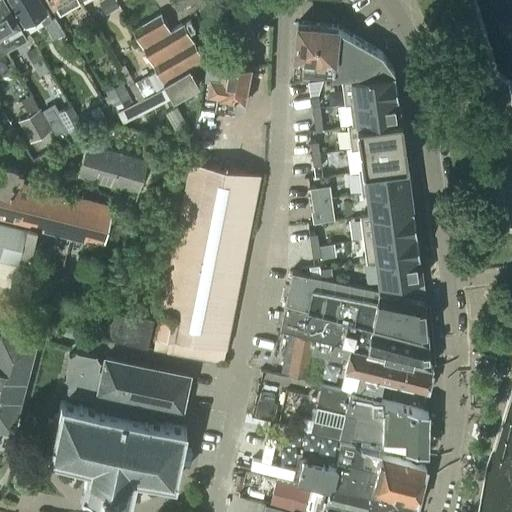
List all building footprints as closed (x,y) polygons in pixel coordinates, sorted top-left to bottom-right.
[(0,0),(0,39),(4,47),(15,42),(17,45),(27,39),(4,0),(0,0)] [(38,14),(43,23),(45,27),(50,25),(57,36),(64,32),(54,16),(51,18),(40,0),(9,0),(23,22),(38,14)] [(52,0),(53,0),(59,11),(78,0),(52,0)] [(114,0),(100,0),(98,2),(106,14),(118,7),(114,0)] [(171,0),(177,10),(195,0),(171,0)] [(165,87),(117,112),(122,123),(171,97),(172,99),(173,99),(188,90),(197,85),(187,67),(192,64),(196,72),(204,67),(200,60),(203,58),(183,22),(170,29),(160,13),(132,29),(156,70),(147,75),(129,85),(137,100),(156,90),(164,85),(165,87)] [(331,77),(394,71),(382,51),(336,25),(297,21),(292,64),(293,64),(293,68),(298,69),(298,64),(332,68),(331,77)] [(37,46),(27,52),(34,63),(43,57),(37,46)] [(250,64),(224,59),(223,66),(206,63),(204,75),(209,76),(206,90),(218,92),(215,106),(231,109),(232,103),(241,105),(242,99),(243,99),(250,64)] [(394,72),(341,79),(344,104),(349,103),(349,102),(397,95),(394,72)] [(107,95),(103,97),(112,112),(115,110),(133,100),(123,82),(105,91),(107,95)] [(29,114),(17,121),(21,128),(27,137),(30,142),(52,128),(40,108),(32,94),(21,100),(29,114)] [(318,94),(310,95),(312,107),(319,106),(318,94)] [(397,95),(349,102),(349,103),(352,124),(400,117),(397,95)] [(72,137),(85,129),(85,128),(78,117),(71,104),(57,112),(72,137)] [(319,106),(312,107),(315,130),(322,129),(319,106)] [(176,107),(165,113),(175,130),(186,124),(176,107)] [(89,111),(78,117),(85,128),(95,122),(89,111)] [(352,124),(347,124),(350,147),(403,140),(400,117),(352,124)] [(12,125),(3,131),(10,144),(20,139),(16,131),(12,125)] [(88,140),(78,174),(126,188),(135,154),(88,140)] [(317,140),(309,141),(311,153),(319,152),(317,140)] [(350,147),(347,148),(350,172),(358,171),(358,169),(406,163),(403,140),(350,147)] [(319,152),(311,153),(312,165),(320,164),(319,152)] [(190,159),(153,348),(214,360),(223,355),(259,172),(190,159)] [(406,163),(358,169),(358,171),(361,193),(366,193),(366,191),(409,185),(406,163)] [(0,219),(26,225),(19,253),(30,255),(37,228),(85,240),(78,267),(96,272),(96,270),(102,247),(105,238),(114,205),(21,182),(22,176),(16,175),(18,168),(2,165),(0,173),(0,219)] [(477,182),(480,206),(502,204),(499,180),(477,182)] [(409,185),(366,191),(366,193),(369,213),(369,214),(413,208),(409,185)] [(317,186),(309,187),(310,199),(318,198),(317,186)] [(318,198),(310,199),(312,211),(320,210),(318,198)] [(369,213),(359,215),(363,238),(416,230),(413,208),(369,214),(369,213)] [(416,230),(363,238),(366,262),(375,261),(375,259),(419,253),(416,230)] [(316,232),(308,233),(310,245),(318,244),(316,232)] [(105,238),(102,247),(111,249),(113,240),(105,238)] [(318,244),(310,245),(312,257),(320,256),(318,244)] [(419,253),(375,259),(375,261),(379,287),(425,297),(419,253)] [(331,265),(319,267),(320,275),(332,273),(331,265)] [(291,270),(288,285),(427,319),(425,298),(425,297),(379,287),(379,288),(354,283),(324,277),(291,270)] [(428,341),(427,319),(288,285),(284,301),(428,341)] [(279,326),(315,335),(351,344),(430,364),(428,341),(284,301),(279,326)] [(153,320),(102,306),(95,334),(146,346),(153,320)] [(0,424),(11,428),(26,368),(34,341),(0,331),(0,424)] [(296,334),(288,373),(306,377),(311,352),(341,360),(342,356),(347,357),(344,371),(361,375),(357,393),(373,397),(379,398),(383,381),(407,387),(427,392),(433,366),(428,365),(414,361),(350,346),(351,344),(315,335),(314,338),(296,334)] [(105,355),(102,368),(97,367),(98,362),(100,361),(95,353),(93,354),(77,351),(76,349),(68,353),(69,355),(65,376),(63,377),(67,384),(66,390),(69,394),(91,399),(96,407),(96,409),(61,401),(56,420),(47,418),(44,432),(48,433),(53,434),(49,453),(88,462),(82,490),(129,501),(136,472),(174,480),(178,461),(186,462),(189,448),(181,447),(185,426),(152,420),(157,412),(160,413),(162,416),(164,415),(163,414),(168,411),(169,412),(170,411),(169,409),(170,406),(181,408),(187,373),(105,355)] [(317,406),(311,430),(350,439),(351,434),(360,437),(381,441),(400,446),(426,451),(428,409),(373,397),(357,393),(322,385),(317,406)] [(257,399),(254,415),(273,419),(277,404),(257,399)] [(302,458),(296,480),(331,489),(370,500),(367,510),(374,511),(413,511),(426,465),(381,453),(342,442),(336,467),(302,458)] [(252,473),(246,497),(304,511),(307,499),(310,489),(252,473)] [(331,489),(328,500),(367,510),(370,500),(331,489)] [(307,499),(304,511),(361,511),(328,503),(327,505),(307,499)] [(265,503),(262,511),(295,511),(291,510),(265,503)]
